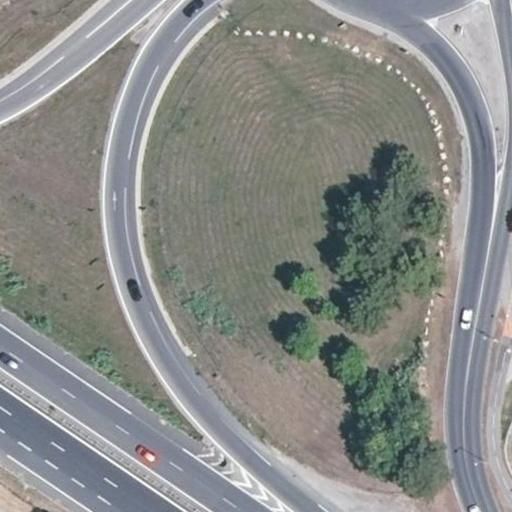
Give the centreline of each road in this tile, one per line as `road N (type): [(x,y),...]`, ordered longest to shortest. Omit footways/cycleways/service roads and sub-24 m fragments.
road 1 (trunk): [(319,511),(215,418),(160,353),(121,253),(116,189),(124,125),(143,70),(203,0)]
road 2 (tertiary): [(366,0),(439,50),(474,113),(483,159),(483,268)]
road 3 (trunk): [(248,511),(0,345)]
road 4 (tertiary): [(487,511),(465,396),(465,345),(483,268)]
road 5 (trunk): [(150,0),(53,79),(0,109)]
road 6 (trunk): [(0,405),(132,496)]
road 7 (trunk): [(0,422),(132,496)]
